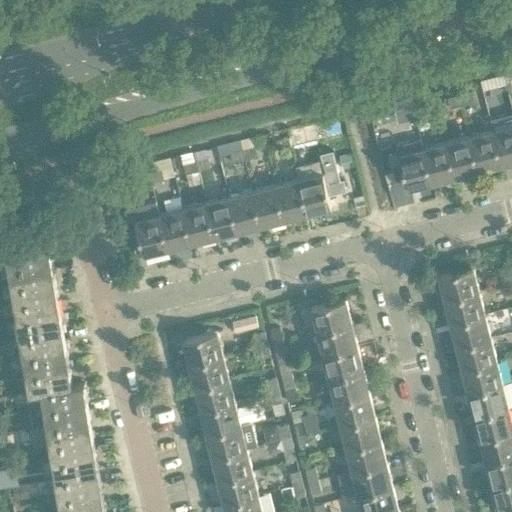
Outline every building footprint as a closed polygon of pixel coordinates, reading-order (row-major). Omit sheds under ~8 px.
[(472,89),(460,92),(462,103),(475,100),(472,89)] [(462,103),(460,92),(447,95),(450,106),(462,103)] [(425,101),(413,104),(416,114),(428,111),(425,101)] [(404,117),(416,114),(413,104),(401,107),(404,117)] [(338,117),(327,120),(330,132),(341,130),(338,117)] [(511,123),(494,128),(502,163),(511,160),(511,123)] [(304,126),(292,129),(295,141),(307,138),(304,126)] [(494,128),(470,134),(479,169),(502,163),(494,128)] [(470,134),(447,140),(455,175),(479,169),(470,134)] [(292,146),(290,135),(277,139),(280,149),(292,146)] [(447,140),(424,146),(432,181),(455,175),(447,140)] [(255,144),(243,147),(246,157),(258,154),(255,144)] [(408,187),(432,181),(424,146),(399,152),(408,187)] [(233,161),(246,157),(243,147),(230,150),(233,161)] [(333,149),(321,152),(326,170),(323,171),(329,193),(347,189),(344,177),(341,178),(333,149)] [(397,151),(388,154),(391,165),(400,162),(397,151)] [(208,156),(196,159),(199,169),(211,166),(208,156)] [(187,172),(199,169),(196,159),(184,162),(187,172)] [(163,168),(150,171),(153,181),(165,178),(163,168)] [(140,184),(153,181),(150,171),(137,174),(140,184)] [(323,171),(300,177),(309,211),(332,206),(329,193),(323,171)] [(300,177),(277,183),(285,217),(309,211),(300,177)] [(277,183),(254,188),(262,223),(285,217),(277,183)] [(254,188),(230,194),(239,229),(262,223),(254,188)] [(230,194),(207,200),(216,235),(239,229),(230,194)] [(207,200),(184,206),(193,241),(216,235),(207,200)] [(184,206),(160,212),(169,246),(193,241),(184,206)] [(144,253),(169,246),(160,212),(136,218),(144,253)] [(6,248),(9,265),(52,258),(49,241),(50,241),(50,239),(6,246),(6,248)] [(52,258),(9,265),(12,283),(55,276),(52,258)] [(438,273),(444,297),(479,288),(473,264),(438,273)] [(55,276),(12,283),(15,301),(58,294),(55,276)] [(479,288),(444,297),(450,320),(485,312),(479,288)] [(58,294),(15,301),(18,318),(61,311),(58,294)] [(312,305),(318,329),(352,320),(346,297),(312,305)] [(61,311),(18,318),(21,336),(64,329),(61,311)] [(485,312),(450,320),(456,344),(491,335),(485,312)] [(352,320),(318,329),(324,353),(358,344),(352,320)] [(281,325),(271,328),(274,340),(284,338),(281,325)] [(64,329),(21,336),(24,354),(67,347),(64,329)] [(183,337),(189,361),(224,353),(218,329),(183,337)] [(255,332),(258,344),(268,342),(265,329),(255,332)] [(491,335),(456,344),(462,367),(497,358),(491,335)] [(284,338),(274,340),(277,353),(287,350),(284,338)] [(268,342),(258,344),(261,357),(271,354),(268,342)] [(358,344),(324,353),(329,376),(364,367),(358,344)] [(67,347),(24,354),(27,372),(70,365),(67,347)] [(224,353),(189,361),(195,385),(229,376),(224,353)] [(497,358),(462,367),(468,390),(502,381),(497,358)] [(70,365),(27,372),(30,389),(29,389),(29,391),(42,388),(41,388),(73,383),(73,382),(70,365)] [(364,367),(329,376),(335,399),(370,390),(364,367)] [(293,372),(282,375),(285,387),(296,384),(293,372)] [(229,376),(195,385),(201,408),(235,399),(229,376)] [(277,376),(267,379),(270,391),(280,388),(277,376)] [(85,380),(73,382),(73,383),(41,388),(42,388),(44,406),(88,399),(85,381),(85,380)] [(502,381),(468,390),(474,414),(508,405),(502,381)] [(296,384),(285,387),(289,399),(299,397),(296,384)] [(280,388),(270,391),(273,403),(283,401),(280,388)] [(370,390),(335,399),(341,422),(376,413),(370,390)] [(88,399),(44,406),(47,424),(91,417),(88,399)] [(235,399),(201,408),(207,431),(241,423),(235,399)] [(511,419),(508,405),(474,414),(479,437),(511,428),(511,419)] [(376,413),(341,422),(347,446),(381,437),(376,413)] [(91,417),(47,424),(50,441),(94,434),(91,417)] [(304,419),(294,421),(297,433),(307,431),(304,419)] [(241,423),(207,431),(212,455),(247,446),(241,423)] [(278,425),(281,437),(292,435),(288,423),(278,425)] [(511,428),(479,437),(485,460),(511,453),(511,428)] [(307,431),(297,433),(300,446),(311,443),(307,431)] [(94,434),(50,441),(53,459),(96,452),(94,434)] [(292,435),(281,437),(284,450),(295,447),(292,435)] [(381,437),(347,446),(353,469),(387,460),(381,437)] [(247,446),(212,455),(218,478),(253,469),(247,446)] [(96,452),(53,459),(56,477),(99,470),(96,452)] [(511,453),(485,460),(491,483),(511,477),(511,453)] [(387,460),(353,469),(359,492),(393,483),(387,460)] [(316,465),(306,468),(309,480),(319,477),(316,465)] [(253,469),(218,478),(224,501),(258,493),(253,469)] [(290,472),(293,484),(303,481),(300,469),(290,472)] [(99,470),(56,477),(59,495),(102,488),(99,470)] [(319,477),(309,480),(312,493),(322,490),(319,477)] [(511,477),(491,483),(497,507),(511,503),(511,477)] [(303,481),(293,484),(296,497),(306,494),(303,481)] [(24,483),(14,485),(15,497),(26,495),(24,483)] [(393,483),(359,492),(363,511),(378,511),(399,507),(393,483)] [(102,488),(59,495),(61,511),(64,511),(105,505),(102,488)] [(263,511),(258,493),(224,501),(226,511),(263,511)]
